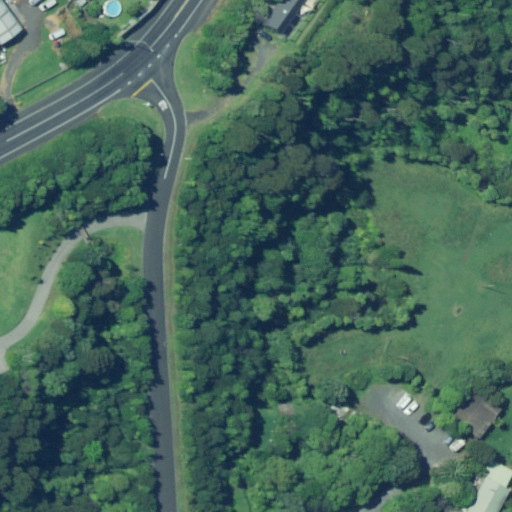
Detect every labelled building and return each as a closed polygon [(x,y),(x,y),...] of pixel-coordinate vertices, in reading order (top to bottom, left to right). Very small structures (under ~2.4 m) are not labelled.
[(261,37),(267,29),(276,36),(291,16),(287,13),(296,0),(272,0),(257,22),(251,30),(261,37)] [(0,42),(19,28),(0,2),(0,42)] [(492,412),(464,392),(446,416),(474,437),(492,412)] [(351,407),(341,402),(332,419),(342,425),(351,407)] [(490,511),(511,471),(487,458),(458,511),(490,511)]
